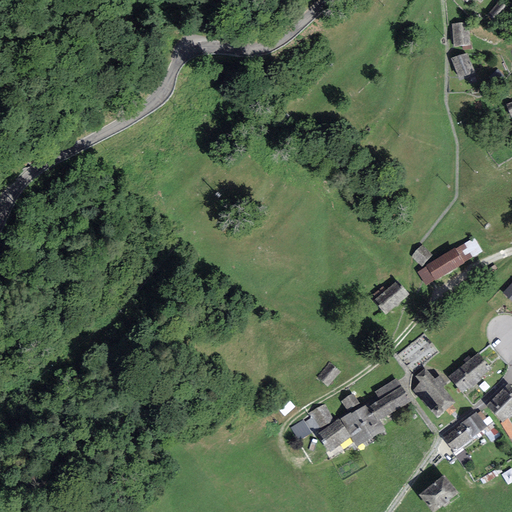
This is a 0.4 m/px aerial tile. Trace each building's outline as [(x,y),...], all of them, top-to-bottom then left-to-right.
[(506,6),(500,1),(488,14),(495,19),(506,6)] [(469,23),(453,24),(454,46),(470,45),(469,23)] [(466,52),(451,58),(459,79),(474,73),(466,52)] [(474,237),(456,249),(463,263),(482,252),(474,237)] [(431,255),(420,246),(411,258),(422,266),(431,255)] [(456,249),(417,272),(426,286),(463,263),(456,249)] [(409,295),(397,280),(374,300),(385,314),(409,295)] [(511,282),(502,293),(511,301),(511,282)] [(487,363),(478,353),(448,377),(461,393),(489,372),(484,366),(487,363)] [(341,372),(329,362),(317,378),(328,387),(341,372)] [(425,368),(415,376),(420,382),(413,390),(437,418),(455,402),(442,387),(445,384),(440,375),(434,379),(425,368)] [(379,400),(369,406),(378,421),(411,401),(397,378),(374,392),(379,400)] [(511,414),(511,388),(508,384),(486,405),(503,423),(507,418),(511,414)] [(359,404),(353,394),(341,401),(348,411),(359,404)] [(296,407),(286,396),(275,406),(285,416),(296,407)] [(326,404),(310,412),(319,428),(334,420),(326,404)] [(385,430),(378,421),(369,406),(368,404),(340,418),(350,437),(357,447),(385,430)] [(487,426),(476,412),(461,423),(462,423),(442,438),(454,452),(487,426)] [(340,418),(316,434),(329,453),(350,437),(340,418)] [(511,438),(511,426),(507,418),(503,423),(500,423),(511,439),(511,438)] [(311,433),(303,421),(291,428),(298,440),(311,433)] [(472,463),(464,451),(456,456),(464,468),(472,463)] [(511,481),(511,468),(502,474),(508,484),(511,481)] [(433,511),(457,493),(444,476),(419,495),(432,511),(433,511)]
